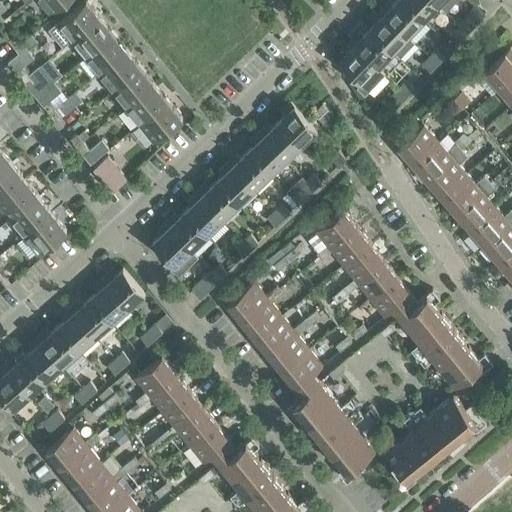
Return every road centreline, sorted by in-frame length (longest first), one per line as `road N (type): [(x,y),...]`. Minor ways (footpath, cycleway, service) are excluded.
road 1 (residential): [(343,511),(122,227)]
road 2 (residential): [(122,227),(361,0)]
road 3 (residential): [(511,327),(389,163)]
road 4 (residential): [(122,227),(0,78)]
road 5 (residential): [(0,343),(122,227)]
